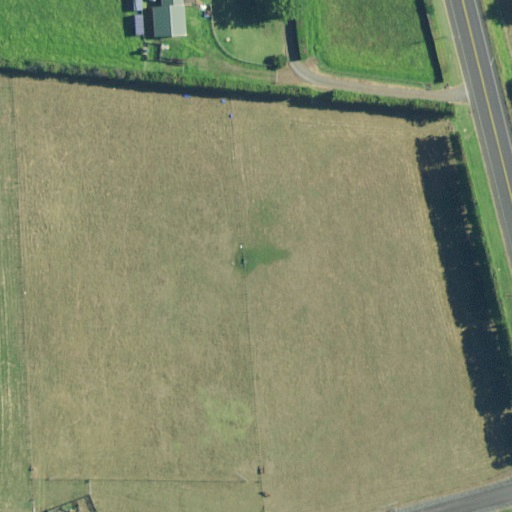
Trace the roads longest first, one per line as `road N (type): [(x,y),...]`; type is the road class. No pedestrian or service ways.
road 1 (unknown): [(486,101),(358,97),(303,81),(285,65),(278,0)]
road 2 (tertiary): [(511,201),(461,0)]
